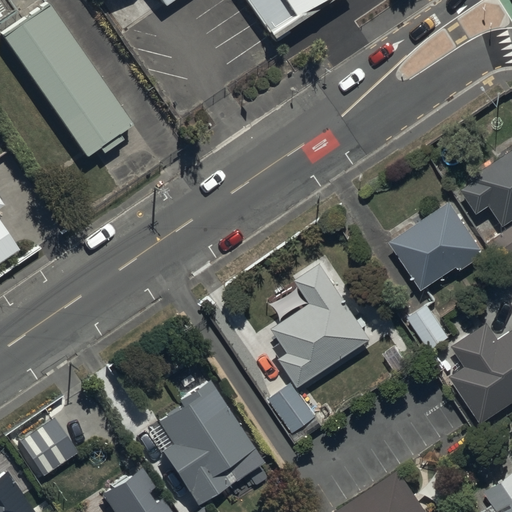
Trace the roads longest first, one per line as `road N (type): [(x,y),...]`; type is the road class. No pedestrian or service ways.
road 1 (tertiary): [(0,351),(306,142)]
road 2 (tertiary): [(511,42),(400,105),(306,142)]
road 3 (tertiary): [(306,142),(371,66),(458,0)]
